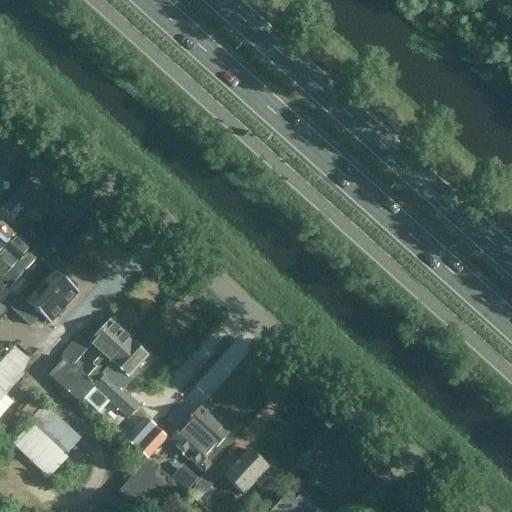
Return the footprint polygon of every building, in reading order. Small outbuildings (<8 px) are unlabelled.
[(0,260),(19,240),(1,223),(0,223),(0,260)] [(19,240),(0,260),(0,269),(6,275),(1,280),(10,288),(35,260),(27,253),(30,250),(19,240)] [(54,272),(25,305),(49,326),(78,293),(76,292),(77,286),(69,279),(64,281),(54,272)] [(3,283),(0,286),(0,312),(15,295),(3,283)] [(48,376),(73,400),(129,339),(110,322),(87,346),(77,337),(61,354),(62,361),(48,376)] [(132,342),(129,339),(73,400),(78,404),(93,387),(108,401),(117,409),(128,419),(139,407),(115,384),(117,381),(113,378),(120,370),(128,378),(147,357),(131,343),(132,342)] [(0,407),(5,411),(11,402),(3,396),(19,376),(28,359),(14,348),(0,364),(0,407)] [(16,410),(20,413),(31,425),(12,445),(46,477),(65,456),(81,440),(58,419),(59,418),(36,396),(34,399),(32,397),(23,407),(21,405),(16,410)] [(169,442),(198,468),(205,460),(229,433),(201,407),(169,442)] [(147,460),(167,438),(156,429),(137,450),(147,460)] [(243,496),(268,468),(249,451),(224,478),(243,496)] [(118,494),(139,511),(146,511),(171,483),(145,461),(118,494)] [(174,474),(189,488),(202,475),(187,461),(174,474)] [(221,475),(213,467),(204,476),(195,486),(196,486),(204,494),(221,475)] [(324,511),(325,510),(316,511),(293,491),(274,511),(324,511)]
